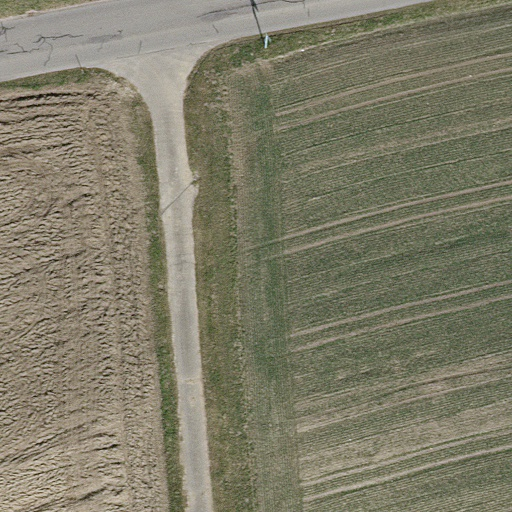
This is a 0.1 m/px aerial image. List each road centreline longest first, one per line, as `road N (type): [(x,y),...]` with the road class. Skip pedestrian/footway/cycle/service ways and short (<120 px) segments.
road 1 (track): [(160,26),(200,511)]
road 2 (tertiary): [(0,57),(296,0)]
